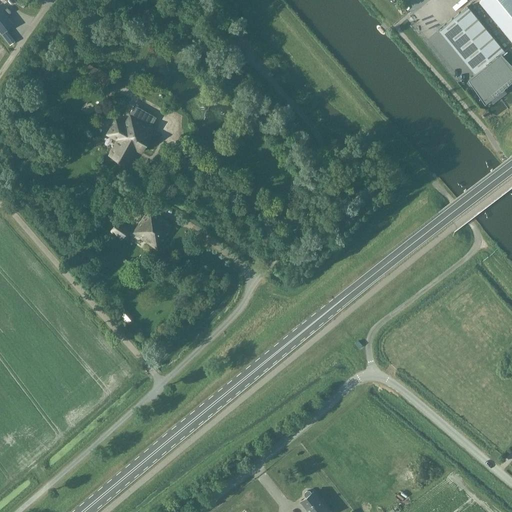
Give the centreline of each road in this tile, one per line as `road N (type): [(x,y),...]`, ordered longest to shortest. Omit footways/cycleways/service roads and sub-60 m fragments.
road 1 (tertiary): [(81,511),(511,168)]
road 2 (track): [(433,187),(259,0)]
road 3 (unknown): [(0,204),(156,389)]
road 4 (unclassified): [(195,511),(353,382),(373,377)]
road 5 (unclassified): [(511,482),(398,387),(373,377)]
